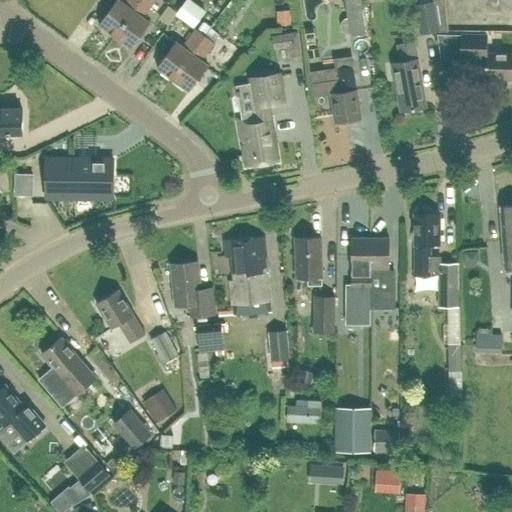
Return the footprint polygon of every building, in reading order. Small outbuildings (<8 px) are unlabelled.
[(116,36),(141,0),(127,0),(125,3),(121,0),(117,0),(99,24),(116,36)] [(141,0),(116,36),(132,48),(151,22),(144,17),(155,0),(141,0)] [(192,28),(205,10),(192,0),(185,0),(175,14),(192,28)] [(511,8),(511,0),(500,0),(500,8),(511,8)] [(433,1),(414,5),(420,35),(439,31),(433,1)] [(350,36),(365,33),(360,4),(345,6),(350,36)] [(277,11),(278,27),(291,26),(290,10),(277,11)] [(196,28),(205,35),(211,27),(201,20),(196,28)] [(205,35),(214,42),(220,34),(213,29),(211,27),(205,35)] [(158,67),(174,79),(205,35),(196,28),(183,46),(176,41),(158,67)] [(298,33),(272,37),(274,51),(288,49),(289,60),(302,58),(298,33)] [(511,52),(487,52),(487,33),(460,33),(459,57),(463,57),(463,70),(485,71),(485,78),(511,79),(511,52)] [(214,42),(205,35),(174,79),(190,91),(209,65),(202,60),(214,42)] [(427,106),(422,76),(415,41),(398,44),(404,80),(395,81),(400,111),(427,106)] [(352,67),(338,69),(341,91),(331,93),(335,123),(362,119),(357,88),(356,89),(352,67)] [(279,160),(270,113),(269,105),(284,102),(279,73),(250,78),(257,115),(238,119),(247,166),(279,160)] [(0,133),(8,133),(8,135),(10,135),(10,133),(21,133),(21,134),(22,134),(22,107),(21,107),(0,107),(0,133)] [(47,195),(112,196),(113,160),(48,159),(47,195)] [(511,205),(501,206),(505,260),(511,259),(511,205)] [(415,244),(415,275),(431,275),(431,271),(440,271),(440,290),(440,307),(459,307),(459,289),(458,264),(441,264),(441,256),(431,256),(431,245),(441,245),(440,214),(415,214),(415,244)] [(265,237),(230,240),(230,241),(225,241),(226,257),(231,256),(234,281),(230,281),(232,304),(243,303),(244,315),(260,314),(259,302),(270,301),(268,272),(266,272),(264,256),(267,255),(265,237)] [(371,238),(371,309),(395,308),(395,270),(389,270),(390,237),(371,238)] [(322,284),(321,238),(295,238),(297,277),(308,277),(308,285),(322,284)] [(345,283),(345,324),(370,324),(371,309),(371,238),(353,238),(352,283),(345,283)] [(198,314),(208,313),(217,312),(214,286),(202,287),(199,259),(172,262),(176,304),(188,303),(189,315),(198,314)] [(144,334),(132,314),(134,313),(119,288),(96,302),(111,328),(119,323),(130,343),(144,334)] [(312,332),(334,332),(335,296),(313,296),(312,332)] [(208,313),(198,314),(201,350),(224,348),(222,323),(209,324),(208,313)] [(163,363),(179,354),(165,330),(149,338),(163,363)] [(287,330),(268,332),(271,360),(272,368),(289,366),(288,359),(290,358),(287,330)] [(61,338),(41,354),(75,394),(94,378),(79,361),(80,360),(61,338)] [(481,342),(481,358),(503,358),(503,342),(481,342)] [(346,345),(348,363),(364,361),(362,343),(346,345)] [(460,343),(448,343),(448,370),(461,370),(460,343)] [(298,382),(311,385),(314,372),(301,369),(298,382)] [(0,419),(4,425),(11,420),(27,440),(45,425),(27,405),(24,407),(5,385),(0,389),(0,419)] [(146,398),(158,419),(180,407),(168,386),(146,398)] [(288,421),(319,422),(320,401),(309,401),(309,406),(288,405),(288,421)] [(335,406),(335,451),(370,452),(371,407),(335,406)] [(137,447),(154,434),(136,408),(118,420),(137,447)] [(374,429),(373,451),(398,452),(399,430),(374,429)] [(78,478),(88,490),(107,475),(97,463),(78,478)] [(343,484),(344,466),(326,465),(325,483),(343,484)] [(406,478),(406,487),(421,486),(421,477),(406,478)] [(96,511),(94,511),(92,503),(74,509),(74,511),(96,511)]
